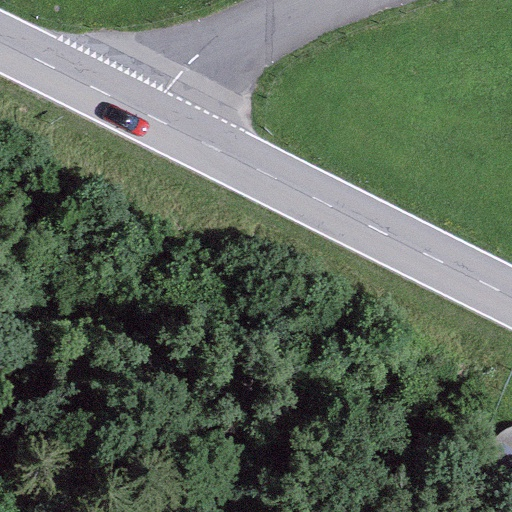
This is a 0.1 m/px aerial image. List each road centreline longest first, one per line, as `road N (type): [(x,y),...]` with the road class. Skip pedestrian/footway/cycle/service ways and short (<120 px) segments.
road 1 (tertiary): [(149,115),(511,297)]
road 2 (residential): [(149,115),(208,51),(338,0)]
road 3 (tertiary): [(0,41),(149,115)]
